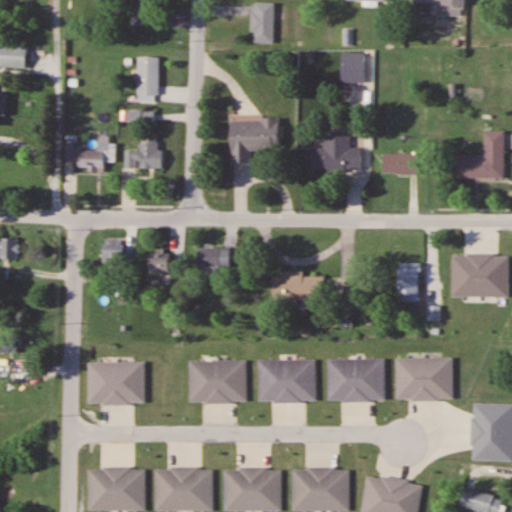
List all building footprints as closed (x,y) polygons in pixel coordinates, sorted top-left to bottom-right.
[(156,0),(135,0),(136,25),(156,25),(156,0)] [(465,0),(413,0),(413,3),(435,3),(436,17),(459,16),(459,7),(466,7),(465,0)] [(274,3),(252,3),(252,44),(274,44),(274,3)] [(0,66),(26,67),(27,45),(0,44),(0,66)] [(159,57),(137,57),(137,101),(159,101),(159,57)] [(365,61),(342,61),(342,83),(365,83),(365,61)] [(153,112),(128,112),(128,121),(153,121),(153,112)] [(231,120),(232,164),(252,164),(252,153),(279,152),(279,119),(231,120)] [(455,178),(505,178),(505,131),(485,131),(485,155),(455,155),(455,178)] [(116,143),(109,143),(109,136),(99,136),(99,150),(78,150),(78,170),(105,171),(105,162),(116,162),(116,143)] [(362,147),(351,147),(351,136),(324,136),(324,149),(312,149),(312,171),(362,171),(362,147)] [(126,168),(161,168),(161,141),(140,141),(140,151),(126,151),(126,168)] [(417,154),(383,154),(383,174),(417,174),(417,154)] [(0,260),(18,261),(18,239),(0,238),(0,260)] [(123,240),(103,240),(103,270),(123,270),(123,240)] [(229,248),(197,249),(198,271),(229,271),(229,248)] [(150,253),(150,273),(170,273),(170,253),(150,253)] [(420,302),(420,263),(398,263),(398,302),(420,302)] [(325,277),(303,277),(303,274),(272,274),(272,304),(325,304),(325,277)] [(0,351),(8,352),(8,331),(0,331),(0,351)] [(396,400),(453,400),(453,358),(396,358),(396,400)] [(316,401),(316,359),(259,359),(259,401),(316,401)] [(385,359),(328,359),(328,401),(385,401),(385,359)] [(247,402),(247,360),(190,360),(190,402),(247,402)] [(146,468),(90,468),(90,511),(146,511),(146,468)] [(213,511),(213,468),(156,468),(156,511),(213,511)] [(281,511),(281,468),(224,468),(224,511),(281,511)] [(292,511),(349,511),(349,468),(293,468),(292,511)] [(361,511),(418,511),(423,484),(367,476),(361,511)] [(479,511),(499,511),(503,500),(464,487),(458,505),(479,511)]
